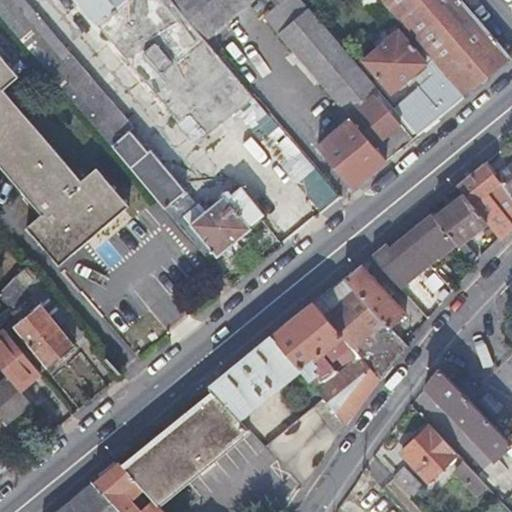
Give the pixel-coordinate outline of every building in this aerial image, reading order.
[(226,198),(225,197),(223,195),(218,199),(222,203),(204,217),(195,207),(193,208),(147,152),(144,155),(127,134),(129,132),(21,0),(0,0),(0,14),(209,263),(247,232),(245,230),(259,218),(236,190),(226,198)] [(171,0),(76,0),(196,145),(219,126),(236,147),(254,169),(270,155),(320,215),(338,200),(205,41),(171,0)] [(171,0),(205,41),(254,0),(171,0)] [(439,71),(463,99),(511,59),(460,0),(378,0),(401,27),(439,71)] [(384,162),(416,137),(392,109),(307,9),(276,34),(343,113),(384,162)] [(431,77),(439,71),(401,27),(362,60),(390,94),(422,67),(431,77)] [(80,181),(44,137),(3,89),(18,76),(0,54),(0,166),(39,214),(25,226),(58,266),(127,208),(95,169),(80,181)] [(463,99),(439,71),(431,77),(392,109),(416,137),(463,99)] [(350,190),(384,162),(343,113),(338,117),(344,124),(316,148),(350,190)] [(213,166),(236,147),(219,126),(196,145),(213,166)] [(465,195),(492,230),(501,240),(502,241),(511,230),(511,197),(496,177),(485,163),(457,186),(465,195)] [(511,164),(496,177),(511,197),(511,164)] [(490,233),(492,230),(465,195),(462,198),(436,219),(450,236),(467,254),(473,248),(467,240),(484,226),(490,233)] [(433,250),(450,236),(436,219),(432,214),(405,236),(420,254),(425,260),(435,252),(433,250)] [(393,277),(420,254),(405,236),(390,247),(387,243),(374,254),(393,277)] [(476,265),(478,263),(481,261),(474,253),(470,257),(476,265)] [(361,265),(343,279),(384,320),(386,322),(393,330),(402,321),(409,315),(361,265)] [(343,279),(314,303),(361,354),(349,364),(318,391),(324,399),(347,426),(382,377),(366,360),(374,354),(364,339),(386,322),(384,320),(343,279)] [(50,295),(30,310),(11,326),(45,370),(85,338),(50,295)] [(314,303),(273,337),(301,370),(321,354),(323,357),(334,348),(333,346),(335,343),(343,352),(341,354),(349,364),(361,354),(314,303)] [(406,325),(402,321),(393,330),(405,343),(422,327),(413,318),(406,325)] [(398,359),(408,346),(405,343),(393,330),(386,322),(364,339),(374,354),(366,360),(382,377),(383,377),(398,359)] [(0,331),(0,374),(10,388),(33,369),(2,330),(0,331)] [(211,388),(215,393),(240,419),(301,370),(273,337),(211,388)] [(38,375),(33,369),(10,388),(15,393),(38,375)] [(440,369),(433,378),(426,386),(496,460),(511,445),(440,369)] [(10,388),(0,374),(0,424),(0,425),(24,405),(15,393),(10,388)] [(145,490),(156,503),(159,506),(250,430),(240,419),(215,393),(125,466),(145,490)] [(304,489),(347,426),(324,399),(266,447),(304,489)] [(401,453),(414,467),(428,482),(458,454),(431,425),(401,453)] [(145,490),(125,466),(121,461),(95,482),(121,511),(165,511),(164,510),(159,506),(156,503),(146,511),(142,511),(133,500),(139,495),(145,490)] [(472,481),(473,482),(475,484),(481,478),(466,463),(456,472),(468,484),(472,481)] [(414,495),(418,491),(423,487),(405,467),(396,476),(414,495)] [(121,511),(95,482),(58,511),(121,511)] [(142,511),(146,511),(156,503),(145,490),(139,495),(133,500),(142,511)] [(184,511),(175,500),(164,510),(165,511),(184,511)]
